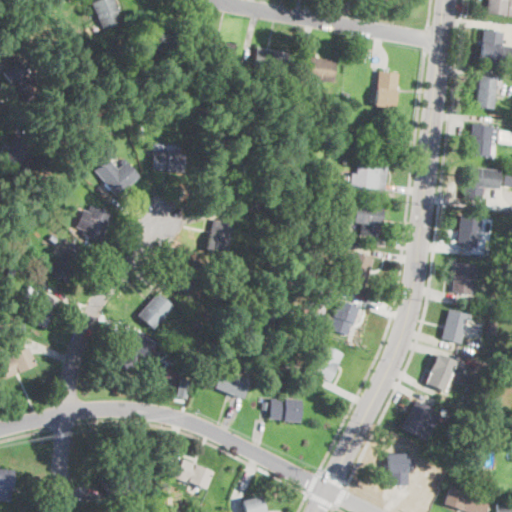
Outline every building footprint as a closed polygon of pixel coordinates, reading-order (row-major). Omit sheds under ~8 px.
[(108,0),(119,23),(102,31),(89,2),(93,0),(108,0)] [(505,0),(504,15),(484,13),(484,0),(505,0)] [(172,31),(168,50),(138,45),(142,25),(172,31)] [(511,46),(511,65),(478,61),(482,28),(502,31),(500,45),(511,46)] [(234,44),(230,62),(201,56),(205,37),(234,44)] [(286,52),(282,72),(251,66),(255,46),(286,52)] [(334,60),(331,82),(297,77),(300,55),(334,60)] [(35,87),(16,99),(0,74),(0,69),(15,60),(18,59),(35,87)] [(394,91),(392,108),(373,106),(376,70),(396,72),(394,91)] [(492,102),(491,109),(473,107),(477,75),(495,77),(492,102)] [(229,88),(227,95),(218,92),(221,85),(229,88)] [(349,91),(349,104),(339,104),(339,91),(349,91)] [(496,138),(496,141),(489,140),(487,156),(467,154),(470,123),(489,125),(489,128),(497,128),(496,138)] [(49,142),(30,172),(1,154),(6,146),(21,124),(49,142)] [(204,131),(202,137),(195,136),(196,129),(204,131)] [(511,133),(511,145),(496,143),(496,141),(496,138),(497,131),(511,133)] [(162,170),(150,170),(150,151),(180,151),(180,170),(162,170)] [(388,154),(386,168),(383,191),(342,185),(343,175),(350,176),(350,172),(357,173),(358,164),(366,165),(368,151),(388,154)] [(108,159),(116,168),(121,165),(118,162),(122,158),(138,177),(115,196),(93,170),(107,158),(108,159)] [(230,194),(212,204),(195,176),(214,165),(230,194)] [(497,170),(495,189),(482,187),(480,200),(462,198),(465,167),(497,170)] [(511,185),(511,173),(502,173),(502,185),(511,185)] [(503,190),(503,193),(496,192),(498,177),(505,178),(503,190)] [(378,232),(378,237),(359,235),(360,224),(351,223),(353,203),(381,206),(378,232)] [(89,205),(108,213),(110,214),(98,242),(80,235),(82,230),(74,227),(82,209),(86,210),(89,205)] [(247,214),(237,215),(236,208),(246,207),(247,214)] [(479,217),(475,247),(456,245),(458,231),(460,215),(479,217)] [(231,224),(224,255),(204,251),(208,232),(211,219),(231,224)] [(56,238),(51,243),(46,239),(50,233),(56,238)] [(83,259),(70,277),(65,284),(44,269),(48,264),(51,266),(66,246),(83,259)] [(367,272),(362,288),(342,282),(350,253),(370,259),(367,272)] [(209,278),(202,284),(199,281),(183,294),(170,278),(193,258),(209,278)] [(473,268),(472,280),(470,279),(470,285),(473,285),(473,290),(469,289),(469,294),(451,292),(453,278),(451,277),(453,262),(474,264),(473,268)] [(334,277),(324,272),(328,263),(338,267),(334,277)] [(274,271),(268,281),(262,278),(271,264),(276,267),(274,271)] [(16,268),(12,277),(6,275),(10,266),(16,268)] [(51,312),(43,328),(26,320),(34,302),(22,297),(27,285),(38,290),(38,291),(56,300),(51,312)] [(171,306),(151,327),(137,314),(156,293),(171,306)] [(236,302),(233,307),(224,302),(226,297),(236,302)] [(357,307),(347,336),(321,327),(325,313),(330,315),(335,300),(357,307)] [(294,308),(290,317),(284,314),(287,306),(294,308)] [(469,315),(468,319),(465,318),(458,343),(440,338),(449,309),(469,315)] [(497,321),(493,334),(484,331),(487,318),(497,321)] [(204,326),(199,330),(193,324),(198,319),(204,326)] [(155,344),(152,350),(146,347),(141,357),(136,355),(127,372),(109,363),(127,330),(155,344)] [(326,382),(308,373),(323,344),(341,353),(326,382)] [(16,373),(6,378),(0,365),(0,357),(25,346),(33,365),(16,373)] [(442,389),(442,391),(423,383),(436,353),(454,360),(442,389)] [(298,367),(295,373),(283,368),(286,361),(298,367)] [(248,381),(241,399),(213,388),(221,369),(248,381)] [(460,372),(458,379),(451,376),(453,370),(460,372)] [(177,386),(176,396),(169,396),(170,385),(177,386)] [(299,420),(268,419),(269,399),(299,400),(299,420)] [(427,432),(422,441),(399,429),(413,401),(431,409),(423,424),(429,427),(427,432)] [(446,409),(442,418),(434,414),(438,405),(446,409)] [(406,452),(406,458),(411,458),(412,471),(407,471),(407,484),(386,485),(384,454),(406,452)] [(212,472),(204,490),(175,477),(182,459),(212,472)] [(133,482),(108,498),(98,481),(114,471),(123,465),(133,482)] [(11,489),(10,501),(0,500),(0,468),(12,470),(11,489)] [(458,474),(454,481),(450,478),(454,471),(458,474)] [(475,495),(476,495),(477,494),(488,498),(483,511),(465,511),(442,503),(448,485),(466,491),(465,492),(475,495)] [(264,511),(242,511),(239,501),(259,495),(264,511)] [(511,511),(494,511),(495,502),(511,502),(511,511)]
